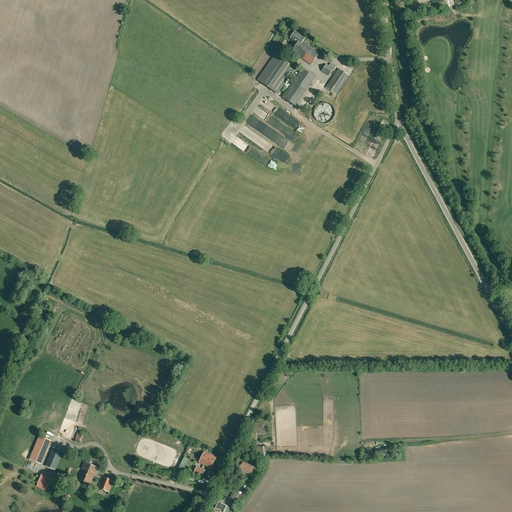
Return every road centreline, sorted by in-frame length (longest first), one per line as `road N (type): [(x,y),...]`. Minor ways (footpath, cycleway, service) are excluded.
road 1 (unclassified): [(199,511),(399,124)]
road 2 (tertiary): [(488,292),(399,124)]
road 3 (tertiary): [(399,124),(379,0)]
